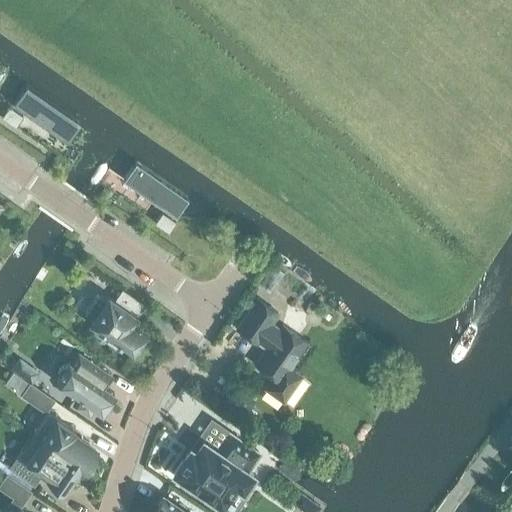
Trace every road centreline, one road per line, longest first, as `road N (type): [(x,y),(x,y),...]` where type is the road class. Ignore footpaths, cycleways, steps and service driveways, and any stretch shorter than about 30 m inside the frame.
road 1 (trunk): [(120,0),(319,237),(511,503)]
road 2 (trunk): [(511,379),(224,0)]
road 3 (residential): [(210,307),(0,161)]
road 4 (residential): [(109,511),(146,413),(210,307)]
